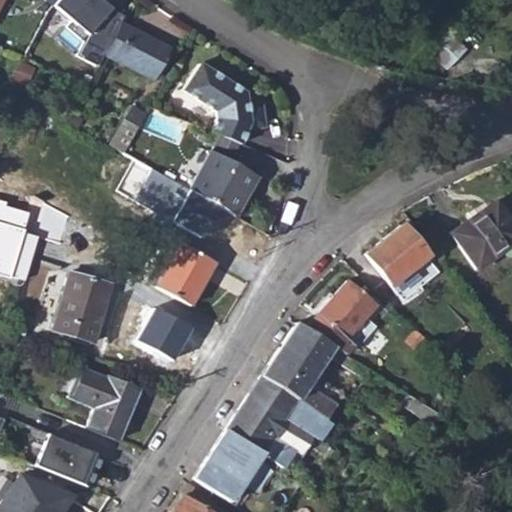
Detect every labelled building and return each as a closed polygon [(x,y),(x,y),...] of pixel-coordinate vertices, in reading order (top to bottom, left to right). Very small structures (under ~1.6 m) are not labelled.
[(102,0),(58,0),(55,4),(86,34),(78,55),(98,65),(102,55),(118,24),(124,16),(111,7),(102,0)] [(473,44),(507,73),(511,66),(511,25),(492,8),(483,20),(480,18),(473,26),(482,33),(473,44)] [(102,55),(152,80),(168,49),(118,24),(102,55)] [(428,54),(444,70),(465,50),(448,33),(428,54)] [(11,80),(25,88),(35,70),(20,62),(11,80)] [(199,65),(183,88),(214,111),(215,118),(209,132),(238,144),(244,130),(262,127),(259,107),(244,108),(243,96),(237,97),(231,92),(233,89),(199,65)] [(35,95),(49,101),(58,80),(45,73),(35,95)] [(109,146),(122,153),(137,127),(124,120),(109,146)] [(196,138),(213,146),(218,136),(209,132),(201,128),(196,138)] [(186,190),(233,217),(256,176),(208,150),(186,190)] [(0,277),(21,283),(33,236),(23,234),(29,211),(5,205),(6,201),(0,199),(0,277)] [(511,228),(493,202),(449,233),(474,270),(511,243),(511,228)] [(399,225),(363,254),(401,302),(437,273),(399,225)] [(84,247),(98,255),(102,236),(87,233),(84,247)] [(145,282),(187,305),(211,263),(169,239),(145,282)] [(79,275),(94,278),(98,255),(84,247),(79,275)] [(50,330),(91,343),(109,285),(67,273),(50,330)] [(345,280),(302,328),(331,347),(344,356),(352,346),(343,337),(372,305),(345,280)] [(187,329),(151,308),(131,341),(167,362),(187,329)] [(11,332),(23,335),(28,318),(16,313),(11,332)] [(294,323),(258,376),(315,415),(322,421),(339,396),(311,378),(324,358),(331,347),(302,328),(294,323)] [(324,358),(361,382),(368,371),(344,356),(331,347),(324,358)] [(84,427),(114,440),(136,388),(105,375),(104,377),(80,368),(67,398),(91,408),(84,427)] [(455,370),(448,377),(467,395),(474,388),(455,370)] [(258,376),(222,429),(259,454),(273,464),(278,468),(290,452),(303,433),(315,415),(258,376)] [(402,393),(394,404),(427,425),(434,414),(402,393)] [(303,433),(316,441),(328,424),(322,421),(315,415),(303,433)] [(222,429),(190,479),(226,503),(259,454),(222,429)] [(32,466),(37,468),(50,436),(45,434),(32,466)] [(86,487),(94,467),(88,464),(92,453),(50,436),(37,468),(86,487)] [(290,452),(278,468),(284,473),(296,456),(290,452)] [(98,455),(92,453),(88,464),(94,467),(98,455)] [(51,511),(56,511),(67,495),(18,475),(0,504),(0,511),(51,511)] [(287,475),(271,499),(287,510),(302,485),(287,475)] [(205,511),(181,496),(169,511),(205,511)]
